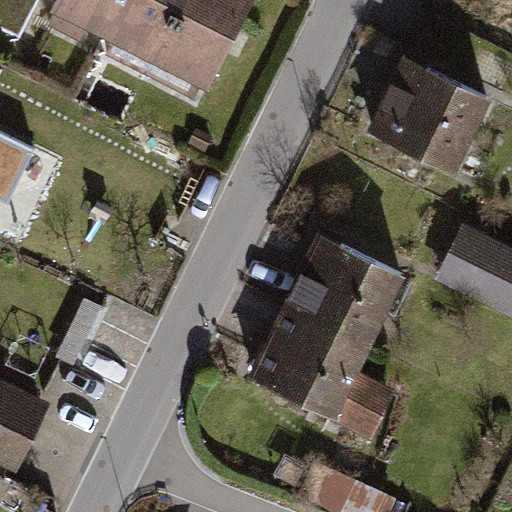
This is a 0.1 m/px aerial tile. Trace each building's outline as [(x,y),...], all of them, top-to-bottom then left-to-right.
[(49,0),(60,5),(62,0),(0,0),(0,18),(23,30),(37,0),(49,0)] [(62,0),(60,5),(111,31),(126,0),(62,0)] [(126,0),(111,31),(162,56),(190,0),(126,0)] [(190,0),(162,56),(212,82),(253,0),(190,0)] [(393,55),(358,128),(448,170),(483,98),(393,55)] [(511,252),(454,225),(428,279),(511,319),(511,252)] [(308,234),(272,308),(361,352),(397,277),(308,234)] [(361,352),(272,308),(236,377),(361,441),(386,391),(351,373),(361,352)] [(0,386),(0,466),(23,477),(54,413),(0,386)] [(373,511),(381,494),(306,462),(292,494),(334,511),(373,511)]
